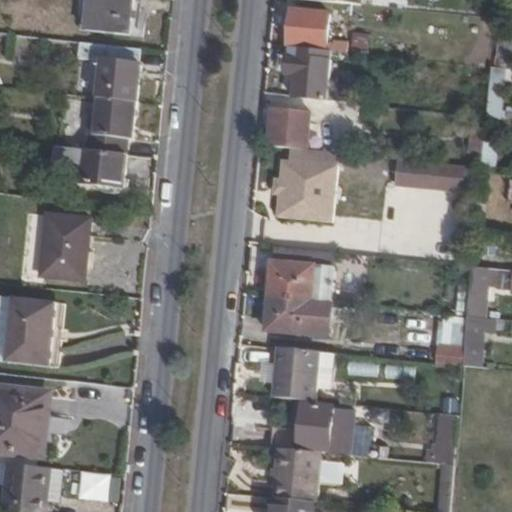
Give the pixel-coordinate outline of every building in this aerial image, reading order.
[(88,0),(85,34),(92,34),(95,0),(88,0)] [(135,39),(139,0),(95,0),(92,34),(135,39)] [(291,11),(287,47),(289,48),(329,52),(348,54),(349,43),(334,42),(333,45),(326,44),(330,14),(291,11)] [(499,60),(511,60),(511,40),(501,40),(499,60)] [(102,104),(142,108),(146,72),(144,72),(146,53),(80,46),(78,65),(106,68),(102,104)] [(294,76),(292,100),(352,105),(354,84),(326,81),(329,52),(289,48),(288,58),(284,58),(283,75),(294,76)] [(503,69),(489,67),(486,105),(485,108),(484,118),(498,120),(503,69)] [(98,156),(130,160),(132,145),(138,145),(142,108),(102,104),(98,141),(100,141),(98,156)] [(475,117),(484,118),(485,108),(486,105),(476,105),(475,117)] [(270,108),(265,147),(320,152),(323,121),(308,119),(308,111),(270,108)] [(484,127),(484,125),(470,124),(466,154),(480,156),(482,143),(483,134),(484,127)] [(479,168),(493,169),(495,144),(482,143),(480,156),(479,168)] [(85,188),(126,192),(130,160),(98,156),(89,155),(56,151),(54,172),(86,175),(85,188)] [(337,167),(287,162),(281,214),(331,219),(337,167)] [(394,186),(428,189),(430,167),(396,164),(394,186)] [(92,228),(52,222),(46,279),(87,283),(92,228)] [(489,241),(480,240),(479,252),(488,253),(489,241)] [(333,273),(335,256),(275,250),(273,267),(315,271),(333,273)] [(312,304),(329,306),(333,273),(315,271),(273,267),(270,300),(312,304)] [(312,304),(270,300),(267,335),(308,339),(310,330),(312,304)] [(10,302),(4,365),(49,369),(56,370),(62,307),(55,307),(10,302)] [(460,367),(477,368),(482,319),(465,318),(462,350),(460,367)] [(278,348),(273,398),(316,402),(320,353),(278,348)] [(460,367),(462,350),(436,348),(434,364),(460,367)] [(0,391),(0,452),(45,458),(52,398),(0,391)] [(269,430),(267,448),(278,450),(297,451),(297,449),(328,452),(328,448),(349,450),(351,412),(333,410),(333,408),(300,405),(298,432),(269,430)] [(441,414),(439,446),(459,447),(461,415),(441,414)] [(278,450),(273,499),(311,502),(317,503),(322,454),(297,451),(278,450)] [(8,511),(50,511),(52,506),(56,470),(13,465),(8,511)] [(437,511),(446,511),(451,467),(446,466),(442,465),(437,511)] [(56,470),(52,506),(60,507),(65,471),(56,470)] [(310,511),(311,502),(273,499),(271,511),(310,511)]
